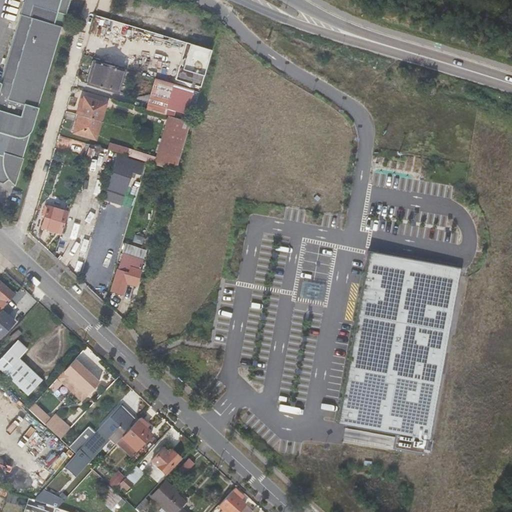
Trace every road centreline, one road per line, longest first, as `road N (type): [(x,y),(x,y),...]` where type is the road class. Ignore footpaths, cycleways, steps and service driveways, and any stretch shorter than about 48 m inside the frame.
road 1 (unclassified): [(7,250),(292,511)]
road 2 (residential): [(7,250),(23,228),(96,0)]
road 3 (primary): [(237,0),(376,45)]
road 4 (primary): [(511,85),(376,45)]
